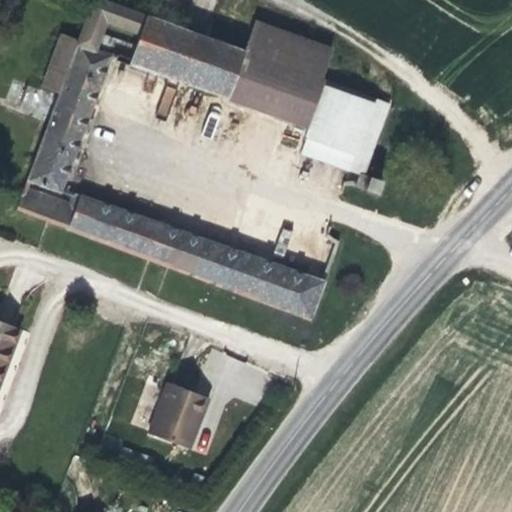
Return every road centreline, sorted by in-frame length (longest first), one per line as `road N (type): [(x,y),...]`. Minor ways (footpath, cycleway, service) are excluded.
road 1 (secondary): [(238,511),(375,334),(511,188)]
road 2 (track): [(271,0),(328,25),(428,93),(511,168)]
